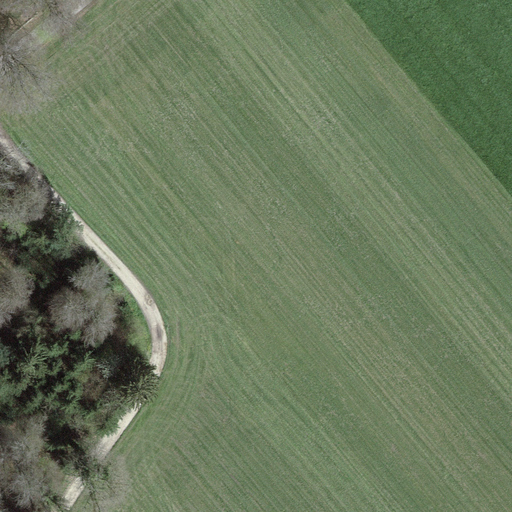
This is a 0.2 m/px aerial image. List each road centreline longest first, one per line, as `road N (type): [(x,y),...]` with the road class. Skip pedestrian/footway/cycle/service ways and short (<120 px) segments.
road 1 (track): [(0,137),(140,295),(151,386),(73,511)]
road 2 (track): [(90,0),(0,80)]
